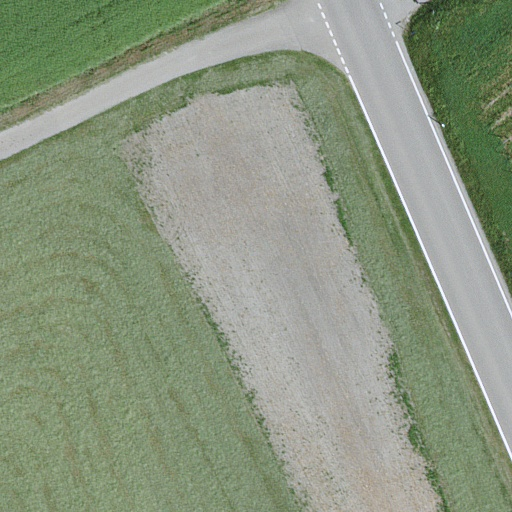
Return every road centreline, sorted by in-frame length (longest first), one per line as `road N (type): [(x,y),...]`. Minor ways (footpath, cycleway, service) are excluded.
road 1 (tertiary): [(511,370),(343,0)]
road 2 (track): [(347,10),(0,166)]
